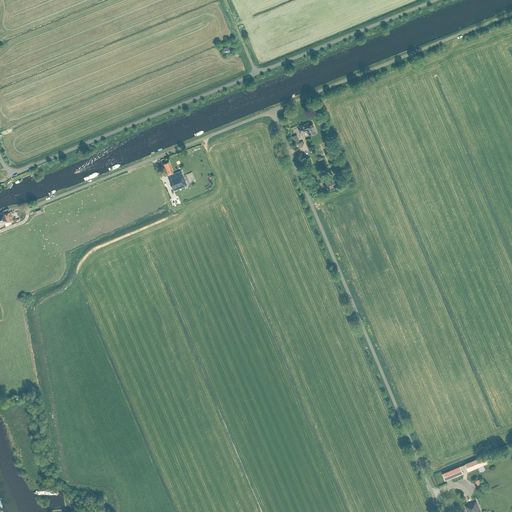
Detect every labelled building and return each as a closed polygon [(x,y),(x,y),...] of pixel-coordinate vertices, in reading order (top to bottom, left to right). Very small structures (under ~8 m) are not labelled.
[(222,48),(224,54),(230,51),(228,45),(222,48)] [(300,133),(307,130),(309,135),(316,132),(312,123),(309,125),(308,123),(297,127),(300,133)] [(169,161),(163,163),(167,175),(173,172),(169,161)] [(187,185),(181,171),(168,176),(174,190),(187,185)] [(328,189),(338,185),(341,183),(340,179),(338,180),(336,176),(332,178),(333,180),(325,183),(328,189)] [(3,211),(0,212),(0,224),(13,219),(10,212),(4,214),(3,211)] [(465,464),(468,470),(489,461),(486,455),(465,464)] [(459,466),(442,473),(445,480),(462,473),(459,466)] [(480,511),(476,501),(465,506),(467,511),(480,511)]
